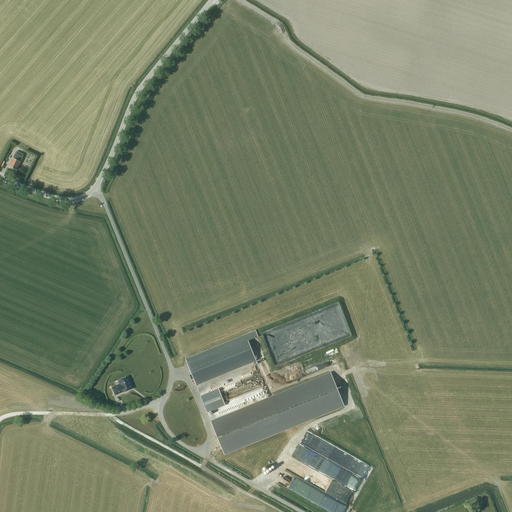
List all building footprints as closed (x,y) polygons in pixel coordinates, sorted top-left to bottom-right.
[(20,162),(24,155),(17,151),(13,158),(9,167),(16,170),(20,162)] [(196,385),(256,361),(246,336),(186,360),(196,385)] [(224,454),(344,405),(331,373),(211,422),(224,454)] [(123,392),(124,392),(132,389),(130,384),(129,382),(129,381),(128,377),(119,381),(120,384),(112,388),(115,395),(123,392)] [(211,411),(213,410),(225,405),(219,389),(201,397),(207,412),(209,411),(210,412),(209,413),(210,414),(211,415),(212,414),(212,413),(212,412),(211,412),(211,411)]
